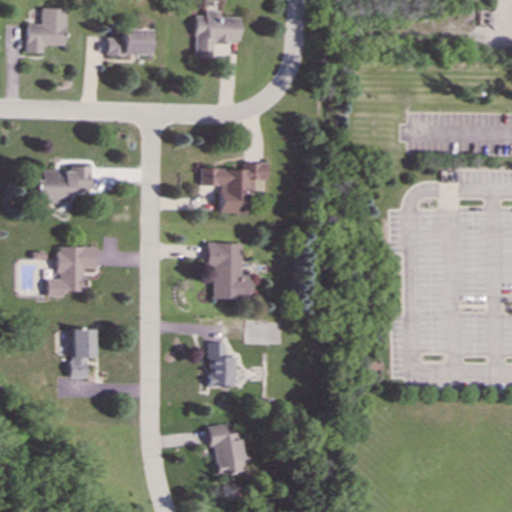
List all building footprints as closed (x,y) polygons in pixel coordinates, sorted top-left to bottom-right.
[(25,23),(25,52),(42,52),(42,44),(64,44),(65,8),(39,8),(39,23),(25,23)] [(238,17),(218,16),(218,10),(203,10),(203,16),(194,15),(193,56),(213,57),(214,40),(238,41),(238,17)] [(152,29),(122,28),(121,37),(106,37),(105,54),(151,56),(152,29)] [(218,212),(252,213),(252,191),(254,191),(254,187),(265,187),(265,162),(242,162),(242,168),(200,168),(199,185),(219,185),(218,212)] [(44,202),(72,202),(72,190),(90,190),(91,166),(70,165),(70,170),(41,170),(41,179),(35,179),(34,194),(44,194),(44,202)] [(240,243),(205,242),(205,267),(211,268),(211,297),(250,298),(250,274),(239,274),(240,243)] [(44,296),(61,296),(61,291),(82,291),(83,268),(95,268),(95,246),(56,246),(55,278),(45,278),(44,296)] [(83,377),(83,357),(91,357),(91,329),(68,328),(68,377),(83,377)] [(205,385),(229,386),(230,357),(223,357),(223,342),(206,342),(205,385)] [(239,471),(237,431),(232,432),(231,424),(205,426),(206,446),(211,445),(213,473),(239,471)]
